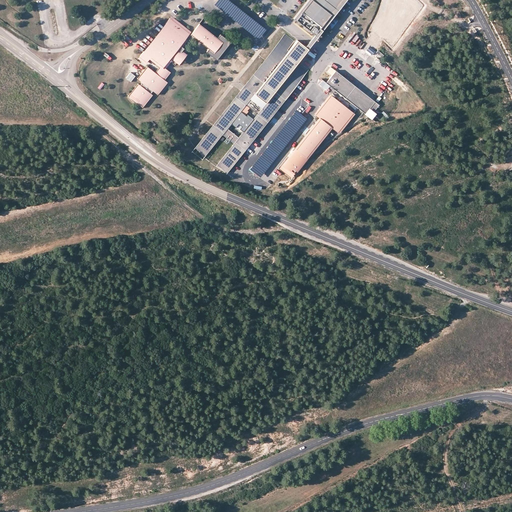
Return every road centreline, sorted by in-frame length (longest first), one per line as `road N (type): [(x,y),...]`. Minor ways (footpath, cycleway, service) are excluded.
road 1 (tertiary): [(511,311),(179,174),(67,87)]
road 2 (tertiary): [(79,511),(195,490),(446,402),(511,398)]
road 3 (track): [(302,226),(238,232),(212,224),(82,114),(49,72)]
road 4 (track): [(492,395),(447,440),(444,461),(461,511)]
